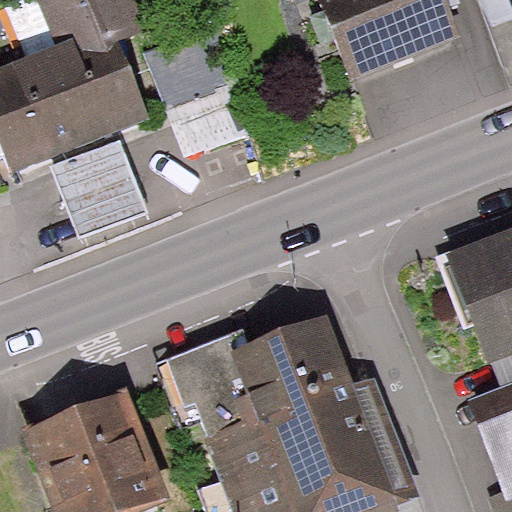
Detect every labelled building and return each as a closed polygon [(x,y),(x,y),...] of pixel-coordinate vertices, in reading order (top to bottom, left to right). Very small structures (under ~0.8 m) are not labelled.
[(0,165),(41,151),(112,121),(147,109),(118,32),(132,27),(121,0),(33,0),(45,29),(0,45),(0,165)] [(321,0),(345,69),(456,30),(445,0),(321,0)] [(203,20),(141,45),(180,142),(242,116),(203,20)] [(112,121),(41,151),(70,222),(142,192),(112,121)] [(482,339),(511,328),(511,198),(439,227),(482,339)] [(242,339),(166,368),(192,437),(216,428),(247,511),(396,511),(403,510),(332,324),(248,355),(242,339)] [(511,511),(511,359),(467,377),(505,476),(484,484),(494,511),(511,511)] [(129,398),(32,437),(62,511),(163,511),(173,508),(129,398)]
